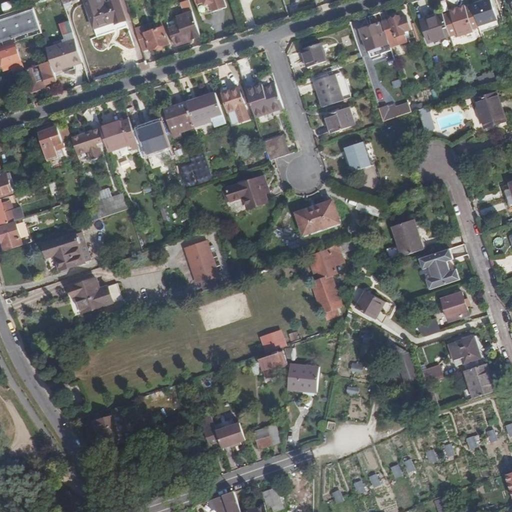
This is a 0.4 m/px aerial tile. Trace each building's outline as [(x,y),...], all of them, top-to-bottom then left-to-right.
[(71,1),(75,0),(63,0),(67,10),(73,7),(71,1)] [(118,0),(107,4),(105,0),(86,0),(96,29),(116,22),(117,24),(127,21),(120,0),(118,0)] [(202,35),(190,0),(184,0),(181,1),(185,14),(178,16),(179,19),(169,22),(171,29),(177,45),(194,40),(193,38),(202,35)] [(228,8),(225,0),(197,0),(202,16),(228,8)] [(491,0),(472,6),(472,7),(479,27),(498,21),(491,0)] [(0,47),(44,34),(35,5),(0,16),(0,47)] [(449,36),(450,38),(457,35),(458,38),(474,33),(473,31),(479,28),(479,27),(472,7),(466,9),(465,7),(449,12),(450,14),(443,17),(449,36)] [(443,17),(442,15),(422,21),(428,43),(449,36),(443,17)] [(401,17),(383,22),(386,32),(390,44),(391,48),(409,42),(406,32),(411,30),(407,17),(401,19),(401,17)] [(77,70),(76,65),(71,67),(70,64),(83,59),(71,22),(62,25),(68,43),(49,49),(53,61),(57,72),(64,69),(66,73),(77,70)] [(390,44),(386,32),(384,32),(381,24),(362,30),(369,51),(390,44)] [(171,45),(165,26),(146,33),(144,25),(136,28),(138,34),(143,51),(151,48),(152,51),(171,45)] [(19,44),(0,49),(0,62),(2,70),(15,67),(17,70),(25,67),(19,44)] [(392,50),(391,48),(390,44),(369,51),(371,57),(392,50)] [(321,45),(302,52),(307,67),(327,61),(321,45)] [(49,84),(60,80),(57,72),(53,61),(43,65),(44,70),(38,72),(36,67),(26,70),(27,72),(26,75),(27,77),(28,78),(29,78),(30,79),(33,78),(34,83),(32,84),(34,89),(41,87),(42,87),(46,86),(45,83),(48,82),(49,84)] [(315,81),(324,108),(345,101),(336,74),(315,81)] [(59,84),(51,87),(53,94),(61,91),(59,84)] [(263,85),(246,90),(255,118),(272,113),(284,109),(276,85),(265,89),(263,85)] [(239,88),(224,93),(233,124),(250,118),(239,88)] [(498,93),(476,100),(485,128),(507,121),(498,93)] [(224,118),(217,94),(203,98),(204,101),(189,106),(195,123),(196,127),(215,121),(217,127),(226,124),(224,118)] [(405,115),(412,112),(409,102),(390,109),(389,105),(380,108),(384,122),(405,115)] [(189,106),(189,103),(166,111),(172,131),(195,123),(189,106)] [(356,107),(350,109),(355,125),(361,122),(356,107)] [(355,125),(350,109),(349,108),(326,115),(332,134),(355,126),(355,125)] [(426,132),(437,129),(431,112),(428,113),(426,108),(420,110),(422,119),(426,132)] [(438,117),(440,128),(461,124),(458,112),(438,117)] [(142,131),(136,133),(142,150),(147,148),(149,151),(171,144),(163,121),(141,128),(142,131)] [(125,122),(103,129),(109,145),(111,152),(124,148),(127,155),(142,150),(136,133),(132,122),(126,124),(125,122)] [(71,125),(62,128),(66,141),(75,138),(71,125)] [(42,133),(50,157),(51,161),(63,157),(58,145),(67,142),(66,141),(62,128),(62,127),(42,133)] [(103,129),(75,138),(81,154),(91,151),(94,160),(104,157),(101,148),(109,145),(103,129)] [(282,136),(264,142),(270,161),(273,160),(289,155),(282,136)] [(58,145),(63,157),(71,154),(67,142),(58,145)] [(364,143),(345,150),(353,173),(372,167),(364,143)] [(182,176),(179,168),(178,166),(163,170),(164,173),(169,188),(171,188),(181,185),(182,184),(179,177),(182,176)] [(0,198),(15,194),(9,175),(3,177),(3,179),(0,180),(0,198)] [(258,179),(225,190),(230,205),(243,200),(247,214),(267,207),(258,179)] [(58,181),(51,184),(55,195),(59,193),(62,192),(58,181)] [(102,219),(130,210),(125,195),(97,204),(99,210),(100,214),(102,219)] [(0,200),(0,227),(25,219),(21,210),(15,211),(13,207),(18,206),(15,196),(0,200)] [(358,208),(381,216),(385,208),(361,199),(358,208)] [(335,201),(295,214),(303,238),(343,226),(335,201)] [(87,214),(88,218),(77,221),(73,208),(67,209),(74,229),(102,219),(100,214),(99,210),(87,214)] [(417,220),(396,227),(405,256),(426,250),(417,220)] [(1,230),(7,252),(27,245),(19,224),(1,230)] [(88,231),(82,233),(92,261),(98,259),(88,231)] [(92,261),(82,233),(50,244),(54,257),(62,254),(67,269),(92,261)] [(280,243),(268,236),(261,249),(274,255),(280,243)] [(209,240),(185,248),(197,284),(221,276),(209,240)] [(320,261),(316,262),(319,271),(323,270),(332,274),(339,272),(343,271),(342,264),(350,261),(345,243),(318,252),(320,261)] [(397,247),(390,248),(391,257),(399,256),(397,247)] [(452,249),(422,259),(426,269),(432,267),(435,276),(428,278),(432,290),(464,279),(460,268),(452,270),(449,261),(455,259),(452,249)] [(332,274),(317,279),(330,318),(346,313),(344,305),(349,303),(339,272),(332,274)] [(98,276),(69,286),(73,299),(77,298),(82,314),(116,303),(110,284),(102,287),(98,276)] [(391,302),(369,290),(358,307),(381,320),(391,302)] [(464,291),(445,297),(451,318),(471,312),(464,291)] [(436,319),(416,326),(424,336),(440,330),(436,319)] [(476,337),(452,345),(459,365),(483,357),(476,337)] [(364,358),(362,342),(350,344),(351,359),(364,358)] [(279,350),(255,357),(262,378),(276,374),(275,368),(284,366),(279,350)] [(411,356),(398,359),(406,386),(419,383),(411,356)] [(315,365),(286,362),(283,390),(312,394),(315,365)] [(425,370),(429,382),(447,376),(442,363),(425,370)] [(364,366),(352,364),(351,371),(362,373),(364,366)] [(488,364),(468,371),(477,397),(497,391),(488,364)] [(361,388),(349,386),(348,394),(360,396),(361,388)] [(425,404),(439,398),(435,387),(420,393),(425,404)] [(216,417),(207,421),(210,430),(216,428),(215,425),(219,423),(216,417)] [(237,420),(220,426),(222,432),(239,426),(237,420)] [(215,445),(225,441),(222,432),(220,426),(219,423),(215,425),(216,428),(210,430),(215,445)] [(239,426),(222,432),(225,441),(228,449),(237,446),(245,443),(252,441),(246,424),(239,426)] [(280,425),(260,432),(265,448),(286,441),(280,425)] [(495,429),(487,432),(491,443),(499,440),(495,429)] [(209,432),(187,438),(198,472),(219,465),(209,432)] [(474,437),(467,439),(471,450),(478,448),(474,437)] [(452,444),(444,446),(448,457),(455,455),(452,444)] [(434,450),(426,452),(430,463),(437,461),(434,450)] [(411,459),(404,462),(409,473),(416,470),(411,459)] [(399,464),(391,468),(396,479),(404,475),(399,464)] [(377,474),(369,477),(374,488),(382,485),(377,474)] [(362,481),(354,484),(359,495),(367,491),(362,481)] [(265,494),(270,508),(273,507),(281,504),(276,490),(265,494)] [(340,490),(332,493),(337,504),(345,501),(340,490)] [(242,511),(236,493),(225,497),(230,511),(242,511)] [(230,511),(225,497),(215,501),(218,509),(219,511),(230,511)] [(289,504),(292,511),(305,511),(301,500),(289,504)] [(281,504),(273,507),(274,511),(275,511),(287,508),(285,503),(281,504)]
